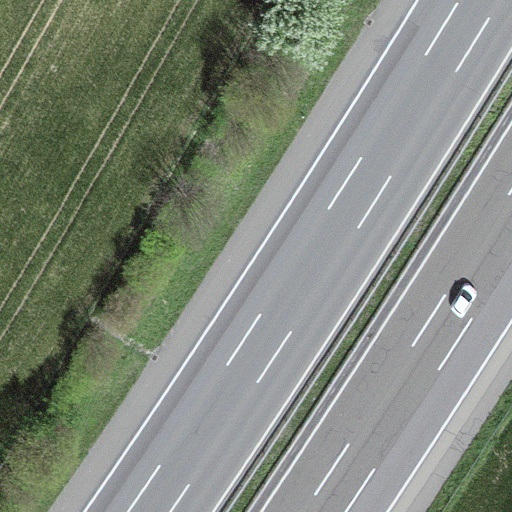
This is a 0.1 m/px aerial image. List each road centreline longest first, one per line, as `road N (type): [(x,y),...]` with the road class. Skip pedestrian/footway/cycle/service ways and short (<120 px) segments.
road 1 (motorway): [(478,0),(149,511)]
road 2 (motorway): [(324,511),(511,221)]
